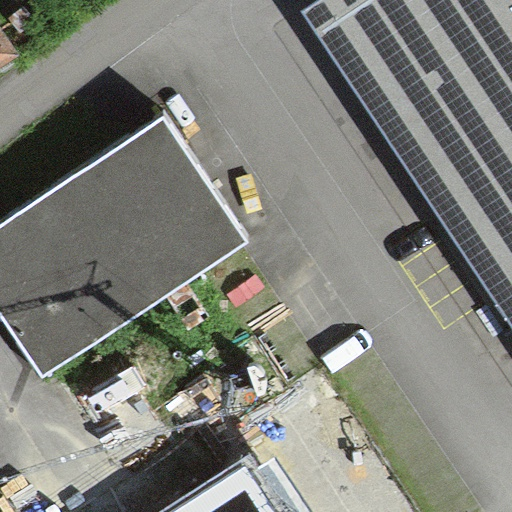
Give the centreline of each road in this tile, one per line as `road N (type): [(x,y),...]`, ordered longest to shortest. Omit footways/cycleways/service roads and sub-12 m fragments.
road 1 (unknown): [(194,0),(441,413),(511,453)]
road 2 (residential): [(0,120),(178,0)]
